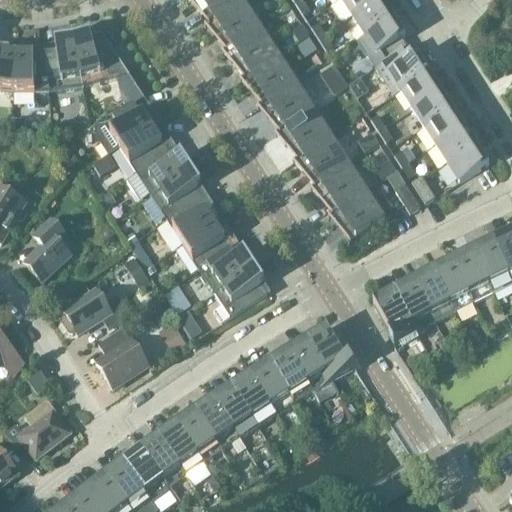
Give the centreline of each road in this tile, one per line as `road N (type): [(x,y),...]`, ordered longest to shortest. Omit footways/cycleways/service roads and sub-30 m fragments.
road 1 (tertiary): [(141,0),(331,293)]
road 2 (residential): [(112,437),(331,293)]
road 3 (tertiary): [(331,293),(475,511)]
road 4 (residential): [(331,293),(511,201)]
road 5 (residential): [(0,281),(32,314),(112,437)]
